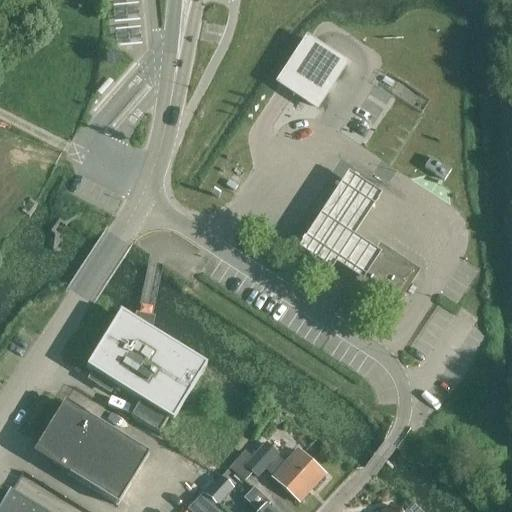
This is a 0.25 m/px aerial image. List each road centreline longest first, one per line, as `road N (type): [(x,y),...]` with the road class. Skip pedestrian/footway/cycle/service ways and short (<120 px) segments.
road 1 (unclassified): [(363,480),(403,426),(394,369),(145,202)]
road 2 (unclassified): [(0,426),(145,202)]
road 3 (unclassified): [(145,202),(174,78)]
